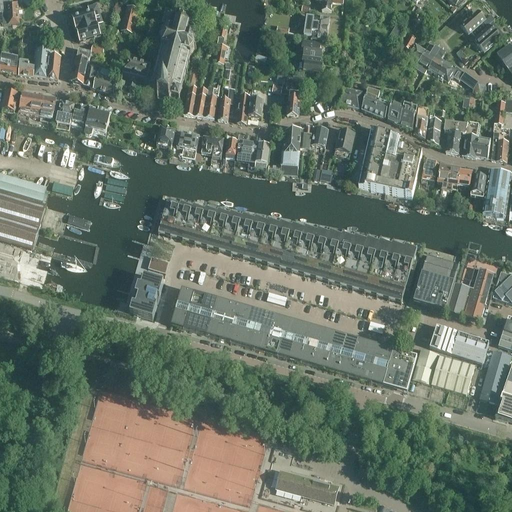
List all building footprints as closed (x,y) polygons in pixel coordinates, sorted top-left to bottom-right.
[(19,15),(18,4),(15,4),(15,1),(14,0),(0,0),(0,14),(2,14),(2,15),(7,14),(7,16),(19,15)] [(343,7),(343,0),(315,0),(315,3),(323,4),(322,13),(331,14),(332,5),(343,7)] [(424,10),(425,0),(411,0),(411,1),(424,10)] [(444,0),(456,8),(456,7),(459,9),(468,1),(466,0),(444,0)] [(90,15),(72,20),(76,33),(97,26),(103,25),(97,6),(88,9),(90,15)] [(133,35),(137,21),(139,12),(127,9),(121,32),(133,35)] [(487,29),(483,24),(486,22),(478,13),(461,28),(468,37),(471,35),(475,39),(487,29)] [(179,100),(190,58),(191,56),(195,51),(194,44),(195,39),(194,35),(188,34),(190,28),(187,23),(182,21),(182,20),(181,20),(177,19),(178,17),(166,14),(159,42),(161,43),(162,49),(159,59),(155,75),(154,75),(153,75),(150,74),(145,91),(158,95),(159,96),(158,99),(161,99),(162,99),(166,100),(167,101),(170,102),(170,99),(171,98),(179,100)] [(20,26),(19,17),(19,15),(7,16),(8,27),(20,26)] [(328,32),(330,20),(315,18),(313,29),(328,32)] [(408,26),(413,29),(417,24),(412,20),(408,26)] [(101,38),(97,26),(76,33),(80,45),(101,38)] [(290,30),(278,28),(277,36),(289,38),(290,30)] [(61,60),(62,55),(52,29),(47,31),(39,34),(37,52),(35,70),(34,80),(58,83),(61,60)] [(326,43),(328,32),(313,29),(312,41),(326,43)] [(484,55),(502,40),(494,31),(491,34),(487,29),(475,39),(479,44),(477,46),(484,55)] [(395,30),(388,42),(393,45),(400,33),(395,30)] [(228,60),(229,50),(223,48),(226,33),(221,32),(220,38),(219,38),(217,48),(218,48),(215,66),(224,67),(225,60),(228,60)] [(37,52),(39,34),(24,35),(22,49),(27,49),(26,51),(37,52)] [(17,78),(19,60),(10,59),(11,47),(22,49),(24,35),(22,36),(5,38),(0,74),(17,78)] [(411,52),(417,40),(410,37),(404,48),(411,52)] [(320,54),(321,48),(321,45),(303,42),(302,52),(304,53),(303,59),(321,61),(322,55),(320,54)] [(418,65),(426,53),(415,46),(407,59),(418,65)] [(92,52),(91,54),(103,57),(105,51),(93,48),(92,52)] [(497,57),(508,73),(511,70),(511,50),(510,48),(497,57)] [(428,72),(436,59),(440,52),(435,49),(431,56),(426,53),(418,65),(415,70),(425,76),(428,72)] [(84,88),(88,68),(91,55),(79,51),(77,61),(71,84),(84,88)] [(467,59),(461,52),(457,55),(463,62),(467,59)] [(145,91),(150,74),(151,70),(138,66),(139,61),(131,59),(129,64),(128,63),(121,89),(130,91),(129,94),(135,95),(136,92),(145,95),(145,91)] [(321,67),(321,61),(303,59),(303,65),(300,64),(299,70),(304,71),(304,72),(322,74),(323,67),(321,67)] [(438,78),(446,65),(436,59),(428,72),(438,78)] [(34,80),(35,70),(29,69),(29,66),(20,65),(19,78),(34,80)] [(459,82),(464,75),(456,68),(454,70),(446,65),(438,78),(448,84),(452,79),(459,83),(459,82)] [(94,90),(98,70),(88,68),(84,88),(94,90)] [(194,88),(198,73),(192,71),(188,86),(194,88)] [(116,87),(99,81),(102,75),(99,74),(97,80),(94,90),(93,91),(113,98),(116,87)] [(279,75),(278,86),(285,87),(286,76),(279,75)] [(478,85),(464,75),(459,82),(473,92),(478,85)] [(421,94),(429,79),(425,76),(415,93),(421,94)] [(281,96),(283,88),(274,87),(272,94),(281,96)] [(214,122),(218,103),(212,102),(214,91),(209,91),(207,101),(204,121),(214,122)] [(204,121),(207,101),(202,101),(203,93),(196,92),(195,100),(197,100),(195,120),(204,121)] [(228,124),(230,108),(233,108),(235,93),(229,92),(228,100),(221,99),(218,123),(228,124)] [(307,103),(307,94),(298,93),(298,96),(300,96),(300,103),(307,103)] [(349,110),(352,95),(341,93),(338,108),(349,110)] [(15,114),(19,97),(6,94),(2,112),(15,114)] [(298,119),(300,103),(300,96),(298,96),(290,95),(287,118),(298,119)] [(359,113),(362,97),(352,95),(349,110),(359,113)] [(30,118),(34,98),(23,96),(19,116),(30,118)] [(41,120),(45,100),(34,98),(30,118),(41,120)] [(197,100),(195,100),(187,99),(184,118),(195,120),(197,100)] [(373,118),(378,103),(366,99),(362,113),(373,118)] [(53,122),(57,103),(45,100),(41,120),(53,122)] [(262,122),(264,104),(251,102),(251,104),(250,109),(248,120),(262,122)] [(508,146),(509,133),(500,132),(500,127),(503,127),(504,115),(511,115),(511,102),(505,103),(497,102),(493,143),(491,163),(507,165),(508,146)] [(385,122),(390,108),(378,103),(373,118),(385,122)] [(73,120),(75,107),(75,106),(61,104),(58,116),(65,118),(72,119),(73,120)] [(84,127),(88,109),(77,106),(72,124),(84,127)] [(249,109),(246,109),(240,108),(237,125),(247,127),(249,109)] [(413,132),(415,118),(416,119),(418,109),(412,108),(411,111),(405,109),(403,113),(399,128),(413,132)] [(399,128),(403,113),(392,109),(387,123),(399,128)] [(106,136),(110,119),(111,116),(104,114),(104,113),(98,112),(91,110),(84,136),(84,137),(86,138),(89,139),(91,138),(92,138),(93,133),(106,136)] [(425,141),(428,124),(428,123),(428,122),(428,113),(418,111),(415,135),(414,136),(425,142),(425,141)] [(63,126),(65,118),(58,116),(56,116),(52,130),(57,131),(59,125),(63,126)] [(70,127),(72,119),(65,118),(63,126),(70,127)] [(439,148),(442,126),(434,124),(434,119),(430,118),(430,123),(428,144),(439,148)] [(460,151),(462,137),(465,137),(466,128),(445,125),(444,134),(449,135),(446,155),(459,158),(459,157),(460,151)] [(472,140),(474,127),(468,126),(466,139),(472,140)] [(172,149),(175,134),(175,133),(161,129),(158,145),(172,149)] [(310,152),(312,130),(305,130),(304,131),(303,152),(310,152)] [(412,201),(422,156),(392,138),(371,130),(371,131),(358,189),(405,200),(412,201)] [(325,151),(328,133),(315,131),(312,149),(325,151)] [(300,151),(302,132),(286,133),(284,136),(283,150),(300,151)] [(350,162),(355,136),(340,133),(334,159),(350,162)] [(195,162),(199,138),(180,134),(177,150),(184,152),(182,160),(195,162)] [(212,154),(214,140),(204,139),(202,153),(212,154)] [(477,159),(479,142),(472,140),(466,139),(464,152),(463,158),(463,159),(476,161),(476,159),(477,159)] [(222,156),(224,142),(214,140),(212,154),(222,156)] [(236,158),(238,144),(238,143),(228,142),(226,157),(224,157),(224,159),(224,163),(223,167),(234,169),(236,158)] [(488,162),(490,144),(479,142),(477,159),(488,162)] [(255,166),(256,156),(258,146),(257,146),(251,145),(241,144),(240,143),(237,164),(255,166)] [(267,170),(270,148),(258,146),(256,166),(255,170),(267,172),(267,170)] [(298,170),(300,151),(283,150),(282,169),(298,170)] [(434,184),(438,168),(438,165),(436,165),(435,164),(433,163),(431,164),(425,163),(422,181),(434,184)] [(447,194),(450,170),(440,168),(437,187),(442,187),(442,193),(447,194)] [(298,178),(298,170),(282,169),(282,171),(281,176),(281,177),(298,178)] [(458,190),(458,188),(460,173),(460,171),(450,170),(447,194),(452,195),(452,189),(458,190)] [(320,183),(331,185),(333,174),(322,172),(320,183)] [(506,220),(511,176),(490,172),(483,217),(506,220)] [(470,190),(472,177),(472,175),(460,173),(458,188),(470,190)] [(484,201),(487,179),(483,178),(482,177),(480,176),(478,178),(474,177),(471,199),(484,201)] [(47,194),(0,179),(0,194),(43,207),(47,194)] [(0,219),(39,232),(46,209),(0,195),(0,219)] [(160,233),(172,236),(181,206),(168,203),(160,233)] [(172,236),(184,240),(193,208),(181,206),(172,236)] [(184,240),(196,243),(206,210),(193,208),(184,240)] [(206,210),(196,243),(208,247),(218,213),(206,210)] [(218,213),(208,247),(221,250),(231,215),(218,213)] [(231,215),(221,250),(233,254),(243,217),(231,215)] [(243,217),(233,254),(245,257),(255,220),(243,217)] [(39,232),(0,219),(0,243),(32,253),(39,232)] [(255,220),(245,257),(257,261),(268,222),(255,220)] [(268,222),(257,261),(269,264),(280,224),(268,222)] [(280,224),(269,264),(281,267),(293,227),(280,224)] [(293,227),(281,267),(293,271),(305,229),(293,227)] [(305,229),(293,271),(305,274),(318,232),(305,229)] [(318,232),(305,274),(317,278),(330,234),(318,232)] [(330,234),(317,278),(330,281),(342,236),(330,234)] [(342,236),(330,281),(342,285),(355,239),(342,236)] [(355,239),(342,285),(354,288),(367,241),(355,239)] [(367,241),(354,288),(366,292),(380,243),(367,241)] [(380,243),(366,292),(378,295),(392,246),(380,243)] [(392,246),(378,295),(390,299),(405,248),(392,246)] [(405,248),(390,299),(403,302),(411,275),(418,251),(405,248)] [(414,305),(446,315),(455,286),(461,267),(428,257),(414,305)] [(152,259),(148,271),(166,276),(169,264),(152,259)] [(480,325),(494,276),(479,272),(473,292),(455,286),(446,315),(480,325)] [(511,279),(501,276),(493,301),(511,307),(511,279)] [(136,307),(133,316),(137,318),(141,319),(153,322),(156,313),(156,310),(157,309),(160,298),(160,296),(161,293),(164,284),(162,284),(146,279),(144,278),(140,292),(137,302),(136,306),(136,307)] [(360,343),(318,331),(182,292),(172,328),(184,331),(356,380),(394,391),(401,393),(407,395),(417,359),(411,358),(360,343)] [(270,294),(268,302),(286,306),(288,299),(270,294)] [(511,321),(508,320),(499,349),(511,353),(511,321)] [(455,347),(459,337),(459,336),(437,329),(433,340),(455,347)] [(462,361),(469,340),(469,339),(459,336),(459,337),(455,347),(452,358),(462,361)] [(473,364),(480,343),(480,342),(469,339),(469,340),(462,361),(473,364)] [(452,358),(455,347),(433,340),(430,351),(452,358)] [(482,367),(489,347),(489,346),(480,342),(480,343),(473,364),(482,367)] [(431,387),(439,358),(421,353),(413,382),(431,387)] [(498,407),(511,359),(493,354),(480,402),(498,407)] [(467,398),(475,369),(440,359),(432,388),(467,398)] [(511,370),(502,400),(495,421),(508,424),(511,425),(511,370)] [(279,472),(284,457),(276,455),(272,470),(279,472)] [(276,491),(334,507),(339,490),(281,474),(276,491)]
